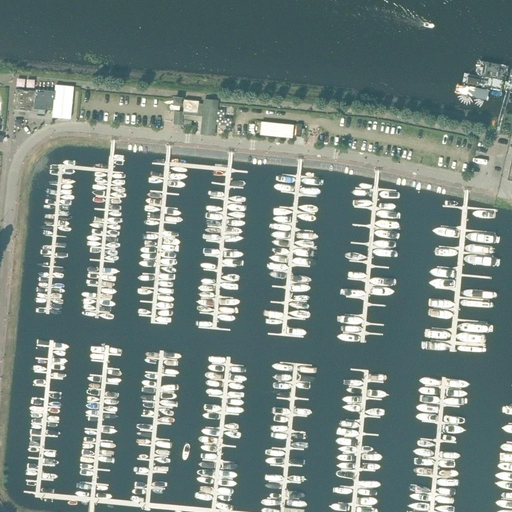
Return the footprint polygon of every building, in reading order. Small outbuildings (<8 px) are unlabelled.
[(16,89),(14,109),(37,111),(37,115),(44,116),(45,110),(53,110),(53,117),(70,118),(71,108),(72,97),(73,90),(73,87),(56,85),(55,91),(36,89),(35,91),(16,89)] [(182,98),(173,97),(173,105),(181,106),(182,98)] [(205,99),(205,100),(204,104),(198,104),(199,101),(184,100),(183,114),(203,116),(201,133),(213,135),(217,101),(205,99)] [(173,123),(181,124),(183,112),(175,112),(173,123)] [(292,125),(262,122),(261,134),(291,137),(292,125)]
